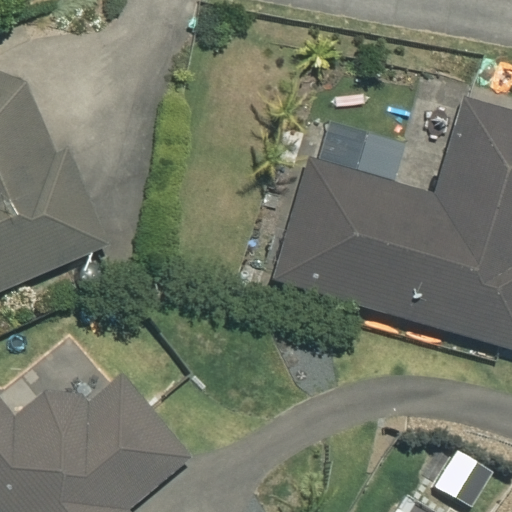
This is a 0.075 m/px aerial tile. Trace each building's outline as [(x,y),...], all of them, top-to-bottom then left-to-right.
[(307,70),(328,78),(338,54),(317,45),(307,70)] [(0,286),(108,240),(65,143),(54,148),(23,78),(0,68),(0,286)] [(275,272),(511,343),(511,106),(464,94),(437,191),(309,154),(275,272)] [(247,262),(240,285),(259,291),(266,268),(247,262)] [(131,511),(126,506),(190,453),(122,370),(89,397),(82,389),(61,407),(45,388),(14,413),(0,395),(0,509),(2,511),(131,511)] [(411,511),(394,502),(388,511),(411,511)]
